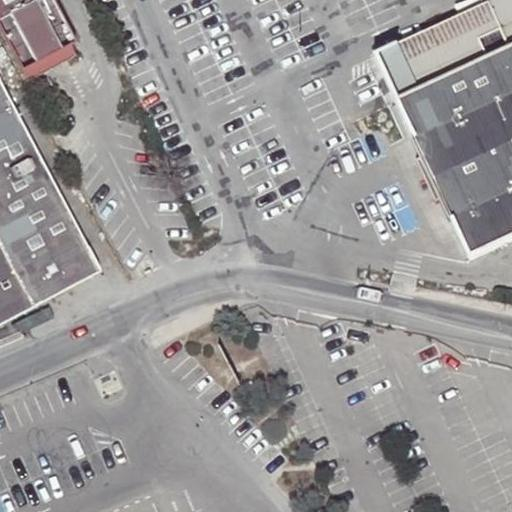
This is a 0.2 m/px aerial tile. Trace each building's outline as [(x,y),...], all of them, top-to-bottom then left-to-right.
[(0,0),(0,22),(31,82),(79,56),(74,46),(80,43),(57,1),(58,0),(0,0)] [(511,0),(485,0),(486,3),(396,46),(417,90),(511,45),(511,0)] [(511,45),(417,90),(395,101),(469,260),(511,240),(511,45)] [(396,46),(374,56),(395,101),(417,90),(396,46)] [(0,295),(12,318),(101,271),(0,81),(0,295)] [(0,324),(12,318),(0,295),(0,324)]
